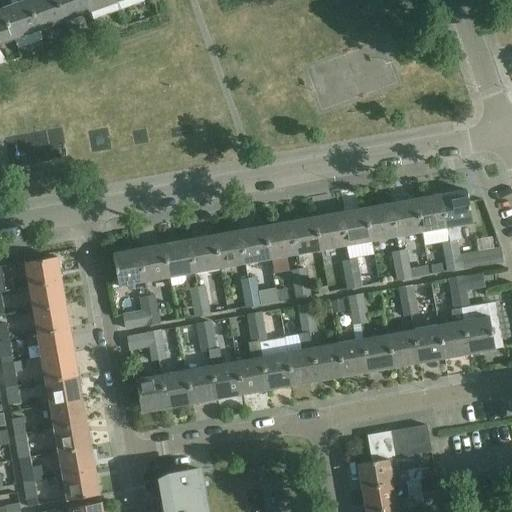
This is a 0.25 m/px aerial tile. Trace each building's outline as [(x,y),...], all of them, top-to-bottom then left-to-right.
[(42,39),(39,32),(28,0),(12,6),(9,0),(0,0),(0,3),(2,9),(13,41),(16,48),(42,39)] [(64,23),(56,0),(27,0),(28,0),(39,32),(64,23)] [(90,14),(85,0),(56,0),(64,23),(90,14)] [(119,12),(116,5),(114,0),(85,0),(90,14),(93,21),(119,12)] [(0,45),(13,41),(2,9),(0,10),(0,45)] [(467,191),(441,195),(447,229),(450,244),(456,243),(461,242),(458,227),(473,224),(467,191)] [(447,229),(441,195),(416,200),(422,233),(447,229)] [(422,233),(416,200),(391,204),(397,238),(422,233)] [(397,238),(391,204),(366,209),(372,242),(397,238)] [(372,242),(366,209),(341,214),(347,247),(372,242)] [(347,247),(341,214),(315,218),(321,251),(347,247)] [(321,251),(315,218),(290,223),(296,256),(321,251)] [(296,256),(290,223),(265,227),(271,260),(296,256)] [(271,260),(265,227),(240,232),(245,265),(271,260)] [(245,265),(240,232),(214,236),(220,269),(245,265)] [(220,269),(214,236),(190,241),(195,274),(220,269)] [(195,274),(190,241),(164,245),(166,257),(170,278),(195,274)] [(459,256),(456,243),(450,244),(442,245),(445,259),(459,256)] [(166,257),(164,245),(139,250),(145,283),(170,278),(166,257)] [(502,263),(500,249),(459,256),(445,259),(447,273),(502,263)] [(145,283),(139,250),(113,254),(119,287),(145,283)] [(407,252),(400,253),(393,254),(395,268),(409,266),(407,252)] [(61,282),(57,258),(25,263),(29,288),(61,282)] [(357,261),(349,263),(343,264),(345,277),(360,275),(357,261)] [(411,279),(409,266),(395,268),(397,282),(411,279)] [(305,270),(298,271),(292,272),(294,286),(307,284),(305,270)] [(362,288),(360,275),(345,277),(347,291),(362,288)] [(485,288),(482,275),(449,281),(451,294),(466,291),(485,288)] [(256,279),(248,280),(242,282),(244,295),(258,293),(256,279)] [(65,306),(61,282),(29,288),(33,311),(65,306)] [(310,298),(307,284),(294,286),(297,300),(310,298)] [(416,301),(413,287),(400,290),(402,303),(416,301)] [(205,288),(198,289),(192,290),(194,304),(208,302),(205,288)] [(468,305),(466,291),(451,294),(454,308),(468,305)] [(260,306),(258,293),(244,295),(247,309),(260,306)] [(154,296),(147,298),(140,299),(143,312),(157,310),(154,296)] [(366,310),(363,297),(349,299),(352,312),(366,310)] [(418,315),(416,301),(402,303),(404,317),(418,315)] [(210,315),(208,302),(194,304),(196,318),(210,315)] [(496,350),(487,304),(462,309),(470,354),(496,350)] [(314,319),(311,305),(298,308),(301,321),(314,319)] [(69,329),(65,306),(33,311),(38,335),(69,329)] [(470,354),(462,309),(451,311),(453,323),(439,326),(445,359),(470,354)] [(159,324),(157,310),(143,312),(124,316),(126,330),(159,324)] [(368,323),(366,310),(352,312),(354,326),(368,323)] [(264,328),(262,315),(248,317),(251,331),(264,328)] [(316,333),(314,319),(301,321),(303,335),(316,333)] [(214,337),(212,323),(198,326),(200,340),(214,337)] [(445,359),(439,326),(413,330),(419,363),(445,359)] [(266,342),(264,328),(251,331),(253,342),(253,344),(260,343),(266,342)] [(74,353),(69,329),(38,335),(42,359),(74,353)] [(419,363),(413,330),(388,335),(394,368),(419,363)] [(163,346),(161,332),(128,338),(130,352),(149,349),(163,346)] [(394,368),(388,335),(363,339),(369,372),(394,368)] [(217,351),(214,337),(200,340),(203,353),(209,352),(217,351)] [(369,372),(363,339),(338,344),(344,377),(369,372)] [(11,356),(8,341),(0,341),(0,352),(1,357),(11,356)] [(268,390),(262,357),(260,343),(253,344),(253,342),(249,343),(251,359),(237,362),(243,395),(268,390)] [(344,377),(338,344),(313,348),(319,381),(344,377)] [(165,360),(163,346),(149,349),(151,362),(159,361),(165,360)] [(319,381),(313,348),(287,353),(293,386),(319,381)] [(243,395),(237,362),(223,364),(221,350),(217,351),(209,352),(212,366),(218,399),(243,395)] [(78,377),(74,353),(42,359),(46,382),(78,377)] [(293,386),(287,353),(262,357),(268,390),(293,386)] [(218,399),(212,366),(187,371),(193,404),(218,399)] [(13,371),(3,373),(7,389),(16,388),(13,371)] [(193,404),(187,371),(161,375),(167,408),(193,404)] [(167,408),(161,375),(136,380),(142,413),(167,408)] [(82,400),(78,377),(46,382),(50,406),(82,400)] [(19,402),(16,388),(7,389),(9,404),(19,402)] [(86,424),(82,400),(50,406),(55,429),(86,424)] [(22,418),(12,420),(15,437),(25,435),(22,418)] [(90,447),(86,424),(55,429),(42,432),(44,440),(56,438),(59,453),(90,447)] [(427,426),(415,428),(420,454),(432,452),(427,426)] [(420,454),(415,428),(403,430),(408,456),(420,454)] [(408,456),(403,430),(392,432),(396,458),(399,458),(408,456)] [(0,444),(9,443),(6,431),(0,432),(0,444)] [(396,458),(392,432),(380,434),(384,460),(396,458)] [(384,460),(380,434),(368,436),(372,462),(384,460)] [(28,449),(25,435),(15,437),(18,451),(28,449)] [(95,471),(90,447),(59,453),(63,477),(95,471)] [(401,471),(399,458),(396,458),(384,460),(372,462),(358,465),(362,490),(407,482),(423,479),(421,468),(401,471)] [(31,466),(21,468),(24,484),(34,482),(31,466)] [(204,511),(197,469),(190,471),(169,474),(160,478),(165,511),(204,511)] [(99,495),(95,471),(63,477),(57,478),(59,491),(65,490),(67,501),(99,495)] [(37,497),(34,482),(24,484),(27,499),(37,497)] [(411,506),(407,482),(362,490),(365,511),(372,511),(398,508),(411,506)] [(439,501),(438,492),(421,495),(422,504),(439,501)] [(441,510),(439,501),(422,504),(424,511),(441,510)] [(102,511),(101,503),(69,509),(69,511),(102,511)]
